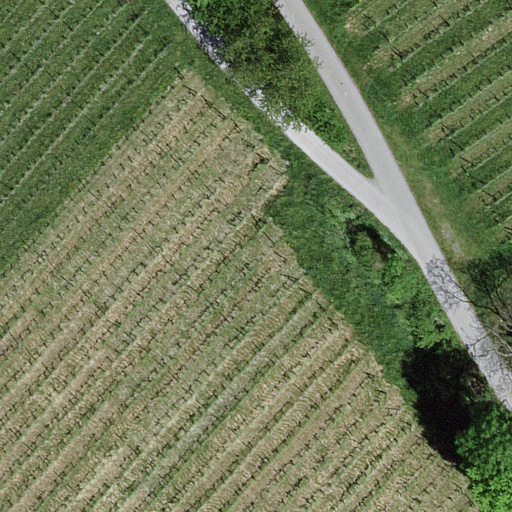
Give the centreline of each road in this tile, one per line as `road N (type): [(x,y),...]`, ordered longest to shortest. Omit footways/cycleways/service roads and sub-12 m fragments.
road 1 (track): [(285,0),(364,131),(402,218),(511,391)]
road 2 (track): [(182,0),(244,83),(402,218)]
